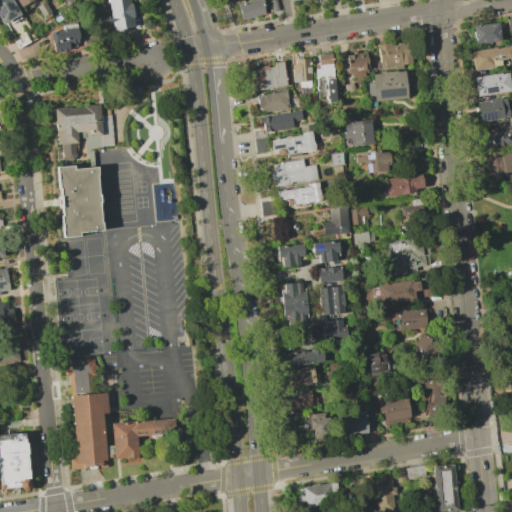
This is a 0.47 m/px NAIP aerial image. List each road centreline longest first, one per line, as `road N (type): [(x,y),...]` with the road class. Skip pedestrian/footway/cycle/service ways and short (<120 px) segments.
road 1 (residential): [(0,55),(17,80),(54,511)]
road 2 (secondary): [(190,52),(239,511)]
road 3 (secondary): [(257,473),(220,143)]
road 4 (residential): [(467,327),(441,9)]
road 5 (residential): [(504,0),(209,49)]
road 6 (residential): [(23,511),(257,473)]
road 7 (residential): [(257,473),(477,437)]
road 8 (residential): [(17,80),(157,60)]
road 9 (residential): [(483,511),(471,379)]
